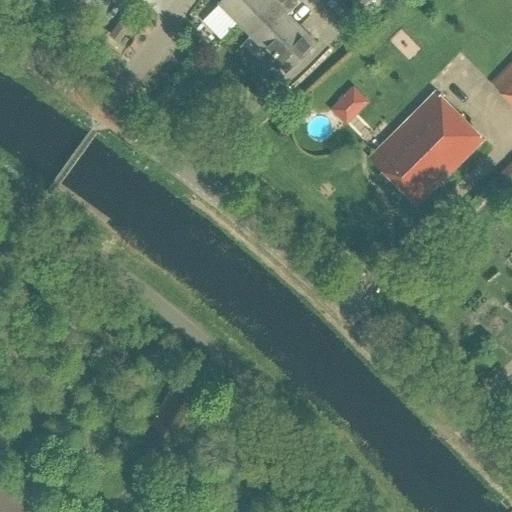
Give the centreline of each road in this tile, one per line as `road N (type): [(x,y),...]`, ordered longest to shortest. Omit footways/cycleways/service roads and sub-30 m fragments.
road 1 (tertiary): [(511,475),(295,260),(104,114)]
road 2 (unclassified): [(373,511),(199,335),(0,187)]
road 3 (residential): [(104,114),(192,0)]
road 4 (tertiary): [(104,114),(0,38)]
